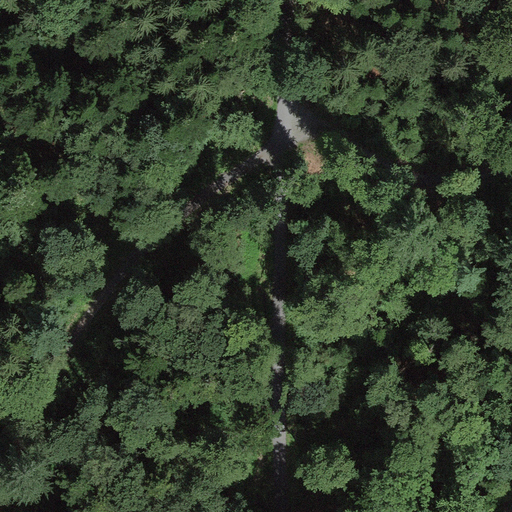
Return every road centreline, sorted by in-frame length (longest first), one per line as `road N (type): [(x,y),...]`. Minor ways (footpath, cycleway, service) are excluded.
road 1 (track): [(0,489),(106,285),(167,222),(285,140)]
road 2 (track): [(285,117),(281,511)]
